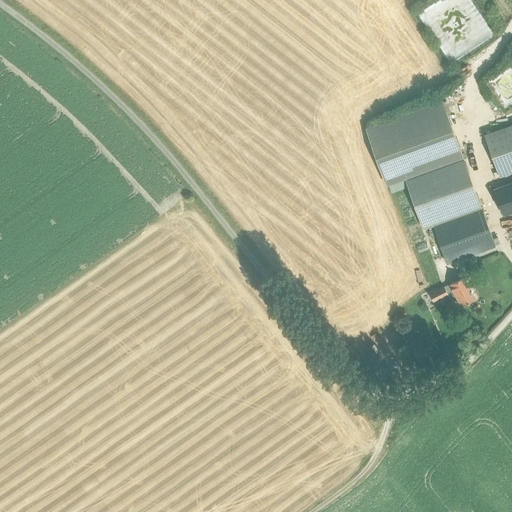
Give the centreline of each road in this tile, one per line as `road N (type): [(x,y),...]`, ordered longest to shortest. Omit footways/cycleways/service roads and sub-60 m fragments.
road 1 (unclassified): [(511,314),(465,364),(427,383),(391,394),(350,380),(132,113),(0,4)]
road 2 (track): [(391,394),(368,468),(310,511)]
